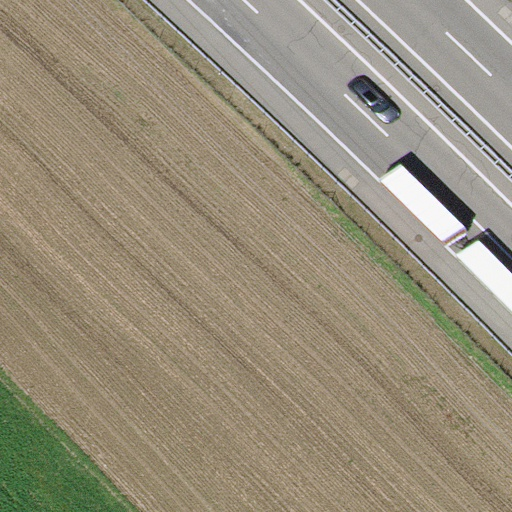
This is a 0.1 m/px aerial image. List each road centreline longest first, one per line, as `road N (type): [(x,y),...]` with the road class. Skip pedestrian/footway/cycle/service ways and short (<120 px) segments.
road 1 (motorway): [(242,0),(511,256)]
road 2 (motorway): [(511,88),(418,0)]
